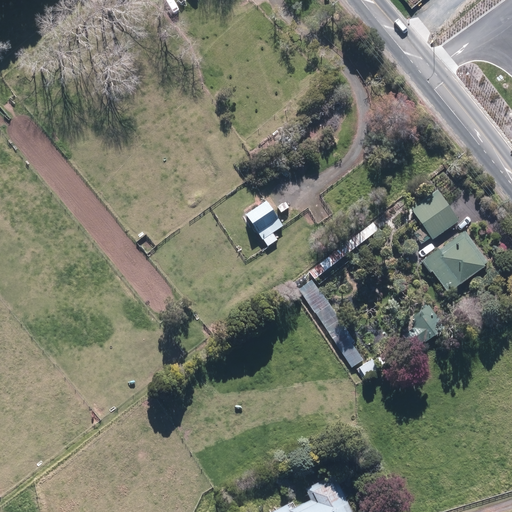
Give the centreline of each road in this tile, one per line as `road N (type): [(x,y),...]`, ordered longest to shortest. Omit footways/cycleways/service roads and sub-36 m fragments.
road 1 (track): [(281,204),(347,160),(363,112),(342,64),(278,0)]
road 2 (secondary): [(511,185),(361,0)]
